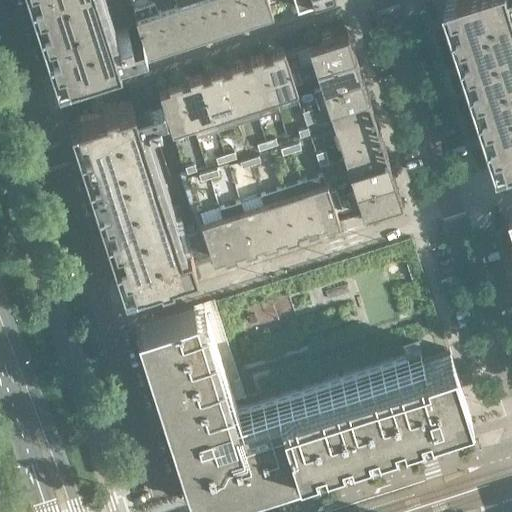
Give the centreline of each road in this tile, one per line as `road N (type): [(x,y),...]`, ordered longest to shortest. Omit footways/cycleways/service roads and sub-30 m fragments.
road 1 (residential): [(161,494),(7,0)]
road 2 (residential): [(511,398),(384,0)]
road 3 (tertiary): [(511,448),(276,511)]
road 4 (secondary): [(77,511),(0,302)]
road 5 (secondary): [(0,386),(41,511)]
